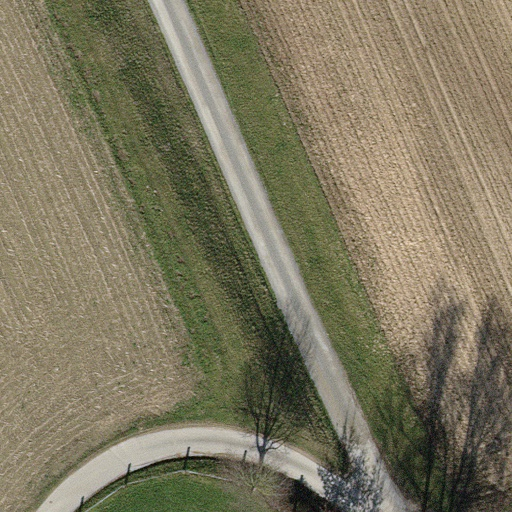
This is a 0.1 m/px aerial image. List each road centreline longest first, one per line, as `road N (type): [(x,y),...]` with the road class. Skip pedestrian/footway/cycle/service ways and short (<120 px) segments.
road 1 (track): [(398,511),(162,0)]
road 2 (track): [(47,511),(84,477),(192,438),(258,447),(382,511)]
